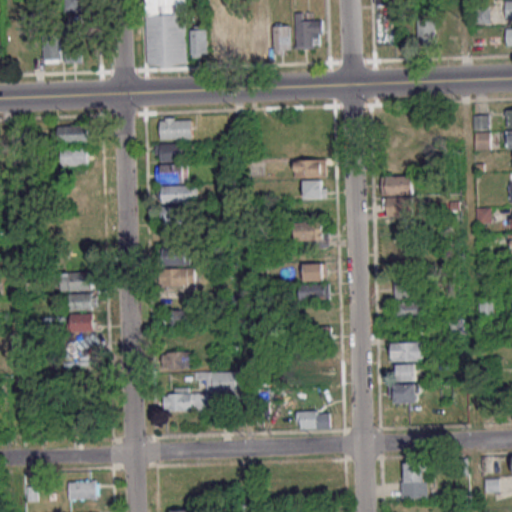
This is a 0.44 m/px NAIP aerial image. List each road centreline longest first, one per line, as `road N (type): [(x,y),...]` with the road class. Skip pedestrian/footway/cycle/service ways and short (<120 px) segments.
road 1 (tertiary): [(0,98),(511,77)]
road 2 (residential): [(511,438),(0,458)]
road 3 (residential): [(133,511),(117,0)]
road 4 (residential): [(347,0),(363,511)]
